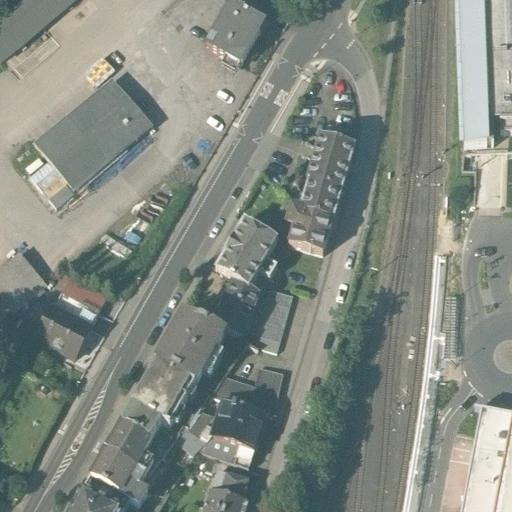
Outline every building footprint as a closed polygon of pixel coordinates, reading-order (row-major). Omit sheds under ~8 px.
[(0,0),(0,56),(66,0),(0,0)] [(500,138),(511,137),(511,0),(458,0),(464,151),(489,150),(493,150),(492,127),(499,126),(500,138)] [(263,28),(230,9),(206,51),(239,70),(240,68),(242,69),(260,38),(258,37),(263,28)] [(111,82),(32,147),(72,195),(151,130),(111,82)] [(353,149),(320,139),(307,185),(309,185),(340,194),(346,175),(353,149)] [(340,194),(309,185),(301,213),(301,214),(332,224),(340,194)] [(332,224),(301,214),(301,213),(291,210),(286,228),(293,230),(288,248),(322,258),(332,224)] [(244,227),(216,276),(232,285),(248,295),(249,293),(259,277),(269,283),(277,270),(266,264),(277,246),(244,227)] [(20,257),(0,273),(0,324),(45,288),(20,257)] [(248,295),(232,285),(213,333),(238,343),(244,335),(258,298),(249,293),(248,295)] [(292,299),(269,293),(266,304),(289,311),(292,299)] [(99,318),(62,297),(53,313),(91,333),(99,318)] [(289,311),(266,304),(263,316),(286,322),(289,311)] [(91,333),(53,313),(36,345),(74,366),(91,333)] [(286,322),(263,316),(259,327),(283,334),(286,322)] [(185,322),(170,352),(167,350),(156,369),(195,392),(224,340),(213,333),(212,335),(184,319),(183,321),(185,322)] [(283,334),(259,327),(256,339),(279,345),(283,334)] [(279,345),(256,339),(253,350),(276,357),(279,345)] [(195,392),(156,369),(132,411),(160,429),(169,434),(195,392)] [(259,370),(250,389),(223,381),(211,401),(223,405),(266,420),(271,421),(281,379),(259,370)] [(405,502),(417,505),(430,425),(437,385),(424,384),(418,423),(405,502)] [(266,420),(223,405),(211,442),(253,457),(266,420)] [(131,411),(105,455),(144,479),(151,467),(142,460),(160,429),(132,411),(131,411)] [(511,511),(511,421),(503,420),(476,415),(457,511),(511,511)] [(253,457),(211,442),(205,458),(228,467),(248,474),(253,457)] [(144,479),(105,455),(90,482),(119,499),(127,505),(137,511),(147,496),(138,491),(144,479)] [(248,474),(228,467),(225,479),(248,486),(251,476),(248,474)] [(225,479),(219,477),(213,496),(242,505),(248,486),(225,479)] [(90,482),(89,482),(72,511),(123,511),(127,505),(119,500),(119,499),(90,482)] [(213,496),(210,495),(204,511),(243,511),(245,507),(242,505),(213,496)]
